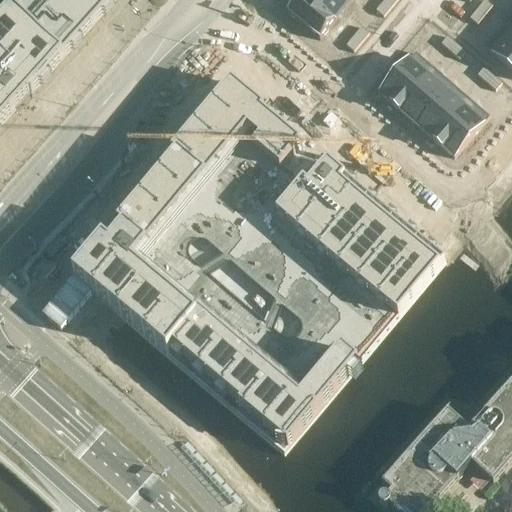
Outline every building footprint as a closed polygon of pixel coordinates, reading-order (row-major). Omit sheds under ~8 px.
[(21,0),(0,24),(0,128),(117,0),(21,0)] [(299,0),(287,15),(320,42),(335,24),(305,0),(299,0)] [(342,0),(305,0),(335,24),(350,6),(342,0)] [(396,0),(387,0),(384,5),(391,11),(399,2),(396,0)] [(485,3),(477,12),(485,18),(493,9),(485,3)] [(384,5),(376,14),(384,20),(391,11),(384,5)] [(477,12),(470,21),(478,28),(485,18),(477,12)] [(502,32),(502,33),(511,41),(511,28),(506,35),(502,32)] [(362,30),(354,39),(362,46),(370,37),(362,30)] [(511,41),(502,33),(486,51),(511,73),(511,41)] [(354,39),(347,48),(354,55),(362,46),(354,39)] [(448,39),(441,47),(450,55),(457,47),(448,39)] [(457,47),(450,55),(459,63),(466,55),(457,47)] [(416,56),(380,97),(391,106),(391,107),(399,114),(435,72),(416,56)] [(484,71),(478,78),(487,86),(493,79),(484,71)] [(435,72),(399,114),(400,114),(417,129),(453,88),(435,72)] [(493,79),(487,86),(496,94),(502,86),(493,79)] [(231,85),(78,274),(74,281),(284,455),(397,325),(447,265),(291,131),(231,85)] [(453,88),(417,129),(435,144),(434,144),(435,145),(471,104),(453,88)] [(471,104),(435,145),(443,152),(454,161),(490,120),(471,104)] [(337,121),(331,116),(323,124),(330,130),(337,121)] [(511,385),(488,412),(511,433),(511,385)] [(448,413),(436,427),(498,482),(511,466),(511,433),(488,412),(470,433),(448,413)] [(436,427),(406,461),(446,497),(473,467),(494,486),(498,482),(436,427)] [(384,504),(388,507),(393,511),(432,511),(446,497),(406,461),(383,487),(392,495),(384,504)]
